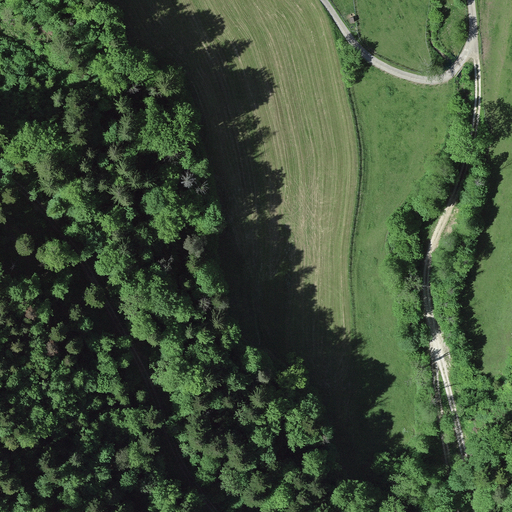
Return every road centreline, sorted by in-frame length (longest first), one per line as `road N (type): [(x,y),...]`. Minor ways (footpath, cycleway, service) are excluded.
road 1 (track): [(471,40),(475,122),(430,241),(424,283),(480,511)]
road 2 (track): [(218,511),(175,448),(144,364),(82,255),(0,172)]
road 3 (unclassified): [(323,0),(361,51),(428,80),(452,71),(465,54),(470,0)]
road 4 (track): [(433,336),(456,511)]
